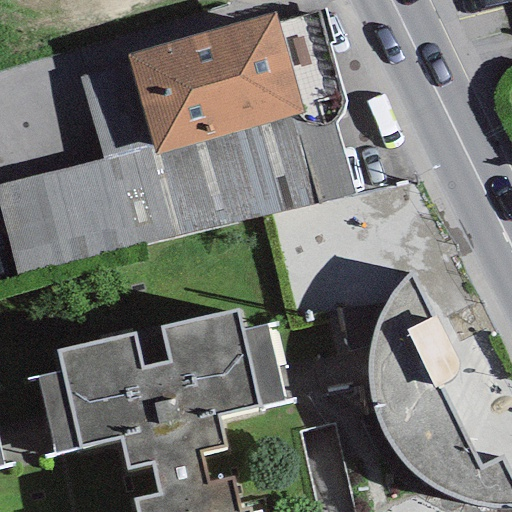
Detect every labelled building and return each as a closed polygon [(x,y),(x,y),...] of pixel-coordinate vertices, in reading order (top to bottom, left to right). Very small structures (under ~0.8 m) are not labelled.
[(275,13),(127,56),(129,64),(152,144),(155,154),(291,117),(304,113),(275,13)] [(102,158),(152,144),(129,64),(78,79),(102,158)] [(102,158),(0,184),(0,216),(16,278),(313,205),(291,117),(155,154),(152,144),(102,158)] [(434,318),(411,272),(397,285),(389,296),(380,311),(373,327),(368,344),(366,360),(365,379),(367,394),(371,414),(378,432),(386,445),(395,458),(407,472),(422,482),(437,492),(457,501),(475,506),(491,507),(510,508),(511,507),(511,476),(502,456),(480,468),(438,383),(450,378),(456,370),(456,363),(453,354),(448,348),(439,346),(430,348),(424,353),(412,327),(434,318)] [(57,350),(62,369),(39,375),(57,454),(120,440),(127,470),(152,464),(159,493),(134,499),(137,511),(248,511),(248,509),(239,511),(231,477),(205,483),(198,453),(224,447),(217,417),(283,402),(265,324),(240,330),(235,309),(160,327),(169,364),(140,370),(131,333),(57,350)]
